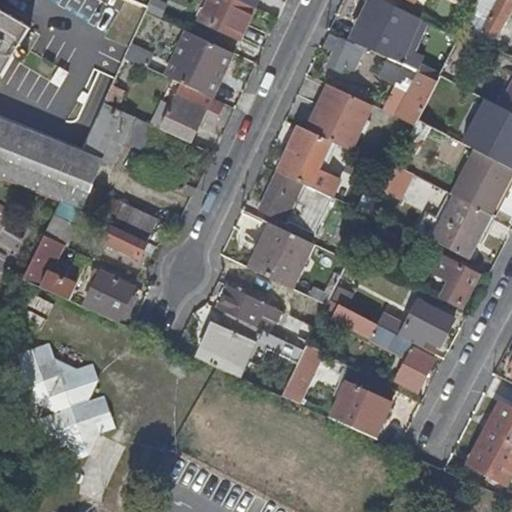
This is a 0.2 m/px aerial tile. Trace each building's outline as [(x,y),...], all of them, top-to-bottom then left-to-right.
[(113,0),(137,9),(140,0),(113,0)] [(254,12),(228,0),(209,0),(199,24),(239,43),(254,12)] [(228,0),(254,12),(259,0),(228,0)] [(373,0),(364,0),(350,30),(356,33),(363,36),(357,48),(365,52),(382,60),(388,48),(383,46),(391,30),(400,34),(408,16),(373,0)] [(417,0),(373,0),(408,16),(410,17),(417,0)] [(478,0),(456,0),(474,8),(478,0)] [(511,5),(502,0),(478,0),(474,8),(461,35),(476,43),(481,34),(495,42),(511,9),(511,5)] [(0,94),(32,38),(0,17),(0,94)] [(185,33),(164,79),(181,88),(211,102),(234,56),(185,33)] [(363,36),(356,33),(350,45),(354,47),(357,48),(363,36)] [(332,58),(338,45),(340,40),(330,35),(321,53),(332,58)] [(133,45),(127,59),(149,68),(154,53),(133,45)] [(357,48),(354,47),(352,51),(338,45),(332,58),(326,70),(330,72),(328,77),(335,80),(337,75),(342,78),(345,71),(354,75),(365,52),(357,48)] [(427,82),(387,63),(378,81),(396,90),(383,117),(415,132),(418,125),(437,86),(427,82)] [(114,84),(105,107),(115,112),(125,89),(114,84)] [(511,86),(500,111),(511,116),(511,86)] [(211,102),(181,88),(171,109),(163,105),(151,129),(166,137),(189,148),(200,124),(213,130),(224,108),(211,102)] [(373,112),(329,91),(307,136),(331,147),(351,157),(373,112)] [(511,116),(500,111),(484,103),(462,147),(475,154),(511,173),(511,116)] [(115,112),(105,107),(84,153),(103,162),(115,168),(126,144),(155,158),(166,137),(151,129),(115,112)] [(62,205),(82,159),(0,125),(0,182),(60,207),(62,205)] [(432,132),(418,125),(415,132),(403,156),(416,163),(432,132)] [(318,173),(331,147),(307,136),(298,131),(277,176),(278,177),(331,202),(340,183),(318,173)] [(103,162),(84,153),(82,159),(62,205),(79,213),(109,227),(144,244),(155,223),(89,193),(103,162)] [(511,173),(475,154),(453,199),(494,220),(495,220),(511,186),(511,173)] [(139,160),(132,176),(164,191),(166,188),(181,195),(189,177),(150,159),(147,164),(139,160)] [(331,202),(278,177),(258,217),(289,232),(291,228),(315,239),(332,202),(331,202)] [(356,214),(372,221),(375,214),(380,203),(366,196),(356,214)] [(453,199),(451,198),(443,214),(450,218),(445,228),(428,219),(419,237),(471,264),(494,220),(453,199)] [(45,239),(68,251),(79,228),(73,225),(79,213),(62,205),(60,207),(45,239)] [(0,219),(9,225),(14,218),(0,208),(0,219)] [(144,244),(109,227),(102,243),(137,260),(144,244)] [(315,251),(274,231),(253,275),(294,295),(315,251)] [(68,251),(45,239),(21,286),(62,305),(70,291),(51,282),(68,251)] [(342,239),(333,256),(347,263),(356,246),(342,239)] [(442,301),(462,311),(480,277),(466,269),(463,274),(442,263),(434,277),(450,285),(442,301)] [(130,292),(91,274),(86,285),(91,287),(81,307),(115,323),(130,292)] [(281,318),(226,291),(217,309),(256,327),(258,322),(275,330),(281,318)] [(331,303),(331,305),(337,308),(346,313),(353,299),(337,291),(331,303)] [(50,315),(55,305),(31,293),(26,303),(50,315)] [(311,303),(328,311),(331,305),(331,303),(315,295),(311,303)] [(386,318),(380,330),(419,349),(424,352),(428,345),(441,351),(454,325),(419,307),(408,329),(386,318)] [(346,313),(337,308),(329,324),(343,330),(385,351),(411,364),(400,386),(419,395),(435,364),(416,355),(419,349),(380,330),(346,313)] [(295,352),(234,323),(228,337),(218,332),(202,366),(242,384),(258,350),(299,370),(305,357),(295,352)] [(295,352),(305,357),(309,350),(316,334),(306,329),(295,352)] [(154,354),(121,338),(108,366),(141,381),(154,354)] [(324,357),(309,350),(305,357),(299,370),(283,401),(299,408),(324,357)] [(99,388),(35,356),(13,399),(55,420),(45,441),(85,461),(97,438),(102,441),(116,437),(109,419),(89,408),(99,388)] [(369,380),(352,371),(347,386),(348,386),(332,423),(376,443),(399,395),(369,380)] [(511,412),(501,407),(488,431),(489,431),(511,443),(511,412)] [(511,443),(489,431),(470,469),(507,489),(511,478),(511,443)] [(97,438),(85,461),(90,463),(102,441),(97,438)]
